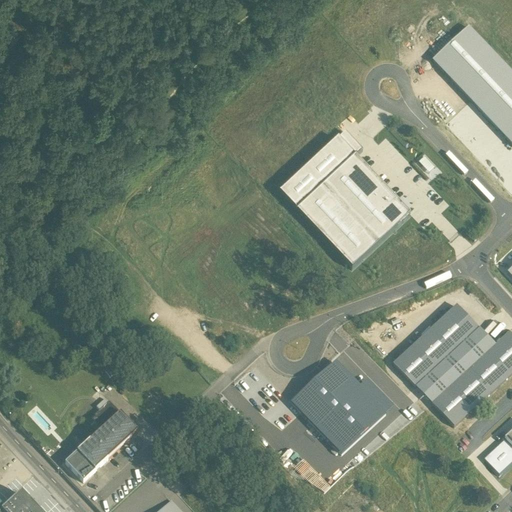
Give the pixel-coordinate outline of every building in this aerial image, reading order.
[(511,73),(470,29),(433,64),(511,147),(511,73)] [(345,135),(279,196),(351,274),(409,219),(355,161),(362,154),(345,135)] [(298,246),(249,195),(214,227),(263,279),(298,246)] [(393,368),(415,391),(479,331),(457,308),(393,368)] [(415,391),(431,409),(495,348),(479,331),(415,391)] [(431,409),(453,432),(511,376),(511,339),(509,336),(495,348),(431,409)] [(335,366),(290,408),(340,461),(394,411),(367,383),(359,391),(335,366)] [(120,416),(65,468),(83,487),(138,435),(120,416)] [(511,433),(502,443),(504,445),(511,453),(511,433)] [(462,511),(483,493),(427,434),(399,460),(447,511),(462,511)] [(511,466),(511,453),(504,445),(483,464),(497,480),(511,466)] [(36,511),(21,496),(4,511),(36,511)]
